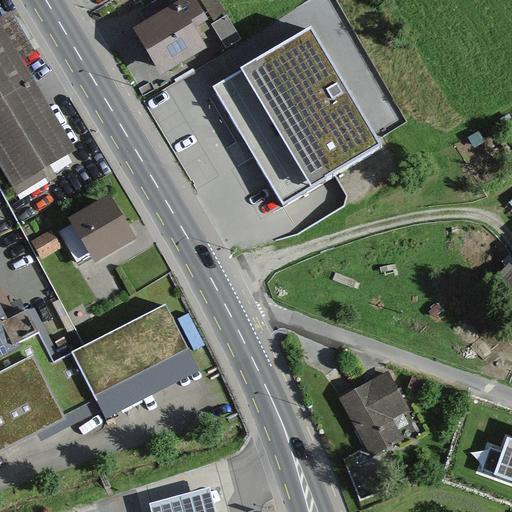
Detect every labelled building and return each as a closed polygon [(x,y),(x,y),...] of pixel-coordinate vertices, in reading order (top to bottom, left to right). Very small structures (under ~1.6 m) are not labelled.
[(159,0),(168,14),(135,34),(161,76),(210,46),(197,25),(209,17),(197,0),(159,0)] [(218,0),(200,0),(214,22),(227,15),(218,0)] [(13,14),(0,22),(0,153),(21,187),(76,153),(20,61),(36,52),(13,14)] [(242,39),(227,15),(214,22),(211,24),(227,49),(242,39)] [(311,29),(213,88),(282,204),(381,146),(311,29)] [(218,73),(246,61),(241,49),(213,62),(218,73)] [(144,236),(121,200),(75,229),(98,265),(144,236)] [(56,234),(38,245),(48,262),(66,251),(56,234)] [(0,460),(2,464),(94,415),(67,365),(41,317),(21,327),(0,286),(0,460)] [(178,307),(67,365),(94,415),(205,357),(178,307)] [(395,377),(345,406),(379,464),(411,445),(398,422),(415,411),(395,377)] [(511,438),(508,437),(494,475),(511,481),(511,438)] [(216,511),(210,488),(151,504),(152,511),(216,511)]
